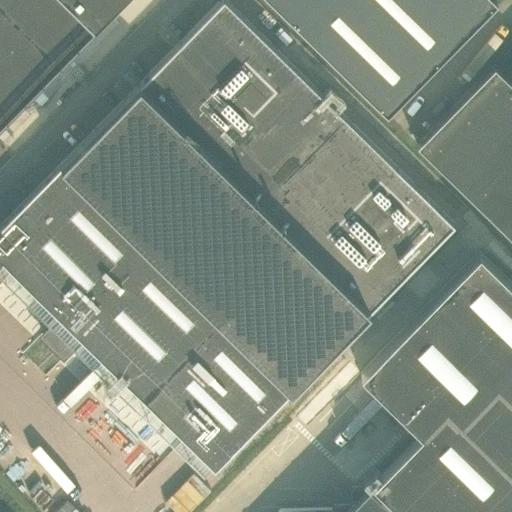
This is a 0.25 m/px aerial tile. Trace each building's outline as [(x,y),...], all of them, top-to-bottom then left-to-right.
[(0,0),(0,126),(122,0),(0,0)] [(0,256),(145,397),(314,223),(300,209),(314,194),(293,174),(349,117),(228,0),(219,0),(0,226),(0,256)] [(270,0),(387,114),(497,2),(494,0),(270,0)] [(511,236),(511,76),(509,79),(494,64),(417,143),(511,236)] [(376,313),(381,318),(395,302),(358,266),(355,270),(325,241),(315,252),(314,251),(236,331),(294,388),(363,317),(367,322),(376,313)] [(511,511),(511,283),(478,251),(360,371),(421,430),(372,480),(404,511),(511,511)] [(404,511),(372,480),(365,486),(351,486),(351,501),(348,504),(334,504),(333,511),(404,511)]
